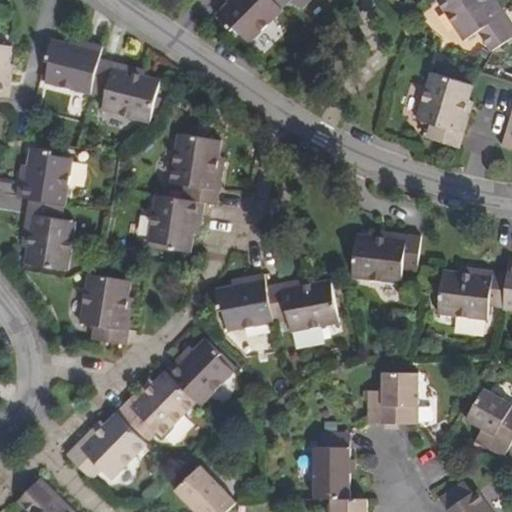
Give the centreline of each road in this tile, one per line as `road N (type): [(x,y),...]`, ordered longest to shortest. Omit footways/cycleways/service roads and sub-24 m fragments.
road 1 (residential): [(511,197),(391,167),(315,130),(117,0)]
road 2 (residential): [(34,374),(114,387),(188,316)]
